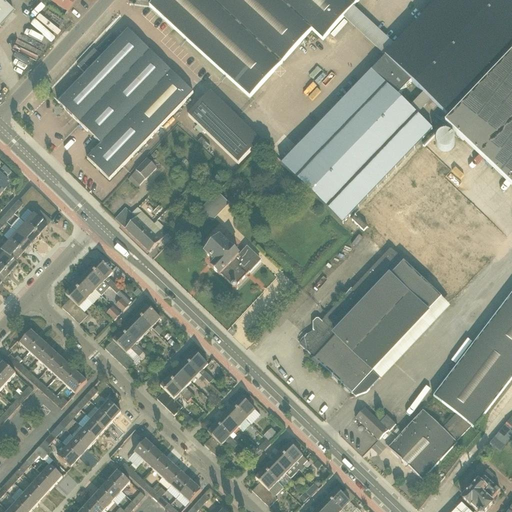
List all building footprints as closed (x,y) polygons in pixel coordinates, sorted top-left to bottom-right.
[(0,0),(0,30),(2,29),(1,28),(1,29),(0,28),(0,27),(14,14),(0,0)] [(48,0),(67,12),(74,0),(48,0)] [(343,18),(385,57),(386,58),(372,72),(371,72),(282,166),(343,224),(433,130),(417,116),(431,102),(446,116),(511,46),(511,0),(439,0),(396,46),(353,7),(359,0),(156,0),(150,7),(250,99),(312,30),(323,41),(343,18)] [(28,30),(50,47),(68,23),(45,7),(28,30)] [(194,94),(128,31),(102,58),(94,50),(78,67),(86,75),(58,103),(101,145),(87,160),(110,181),(194,94)] [(511,186),(511,54),(446,125),(463,141),(464,140),(511,186)] [(188,116),(202,130),(207,134),(229,110),(211,93),(188,116)] [(229,110),(207,134),(239,165),(261,141),(229,110)] [(140,186),(157,170),(149,161),(131,177),(140,186)] [(0,177),(0,195),(9,187),(5,183),(7,181),(2,176),(0,177)] [(216,195),(202,209),(212,218),(226,204),(216,195)] [(10,210),(14,215),(23,205),(18,201),(10,210)] [(153,213),(156,216),(163,209),(160,206),(153,213)] [(115,220),(121,226),(137,241),(154,224),(143,213),(138,208),(132,215),(126,209),(115,220)] [(2,219),(6,224),(14,215),(10,210),(2,219)] [(39,236),(47,228),(27,210),(20,219),(39,236)] [(17,233),(30,245),(39,236),(20,219),(19,218),(11,227),(17,233)] [(172,230),(177,235),(188,224),(182,218),(172,230)] [(137,241),(150,253),(161,242),(169,233),(164,228),(162,231),(154,224),(137,241)] [(22,254),(30,245),(17,233),(8,242),(22,254)] [(241,258),(240,257),(234,251),(220,238),(205,254),(216,264),(212,268),(221,277),(221,276),(233,287),(233,290),(237,290),(237,287),(260,261),(249,250),(241,258)] [(8,242),(0,250),(0,251),(3,254),(14,263),(22,254),(8,242)] [(442,299),(390,251),(387,254),(352,289),(352,290),(352,289),(352,291),(322,320),(321,321),(319,321),(316,324),(316,326),(318,327),(301,344),(300,345),(300,346),(314,359),(313,361),(317,365),(319,363),(351,393),(352,394),(356,397),(357,397),(366,393),(380,379),(372,372),(442,299)] [(0,256),(0,266),(9,275),(17,266),(14,263),(3,254),(0,256)] [(105,283),(109,278),(113,274),(100,261),(91,270),(105,283)] [(0,283),(1,284),(9,275),(0,266),(0,283)] [(83,278),(96,291),(105,283),(91,270),(83,278)] [(88,300),(96,291),(83,278),(75,287),(88,300)] [(121,291),(122,290),(116,284),(115,284),(111,288),(118,295),(121,291)] [(88,300),(75,287),(66,296),(70,300),(62,308),(66,312),(74,304),(79,308),(88,300)] [(474,429),(476,427),(511,379),(511,295),(434,398),(456,415),(471,427),(474,429)] [(116,306),(123,313),(130,306),(129,305),(128,306),(122,299),(116,306)] [(71,317),(79,308),(74,304),(66,312),(71,317)] [(114,322),(121,315),(113,307),(107,314),(114,322)] [(152,329),(161,320),(147,307),(139,316),(152,329)] [(79,308),(71,317),(75,321),(83,312),(79,308)] [(80,325),(86,318),(88,316),(83,312),(75,321),(80,325)] [(144,337),(152,329),(139,316),(130,324),(144,337)] [(135,346),(144,337),(130,324),(122,333),(135,346)] [(164,331),(158,327),(154,331),(160,336),(164,331)] [(32,332),(20,345),(29,353),(41,340),(32,332)] [(147,357),(135,346),(122,333),(105,350),(114,358),(122,350),(126,354),(127,354),(131,358),(135,362),(140,358),(143,361),(147,357)] [(41,340),(29,353),(38,362),(50,349),(41,340)] [(137,344),(135,346),(144,353),(145,352),(137,344)] [(50,349),(38,362),(48,370),(60,357),(50,349)] [(114,358),(118,362),(126,354),(122,350),(114,358)] [(199,374),(208,366),(195,353),(186,361),(199,374)] [(126,354),(118,362),(123,367),(131,358),(127,354),(126,354)] [(18,357),(15,360),(10,355),(6,360),(15,369),(19,364),(20,364),(23,361),(18,357)] [(48,370),(57,378),(57,379),(69,366),(60,357),(48,370)] [(131,358),(123,367),(127,371),(135,362),(131,358)] [(191,383),(199,374),(186,361),(178,370),(191,383)] [(0,377),(8,384),(16,375),(3,363),(0,366),(0,377)] [(29,372),(20,364),(19,364),(15,369),(24,377),(29,372)] [(69,366),(57,379),(66,387),(78,374),(69,366)] [(183,391),(186,388),(191,383),(178,370),(170,378),(183,391)] [(38,381),(29,372),(24,377),(34,385),(38,381)] [(66,387),(75,395),(87,382),(78,374),(66,387)] [(210,384),(214,380),(208,374),(204,378),(205,380),(210,384)] [(173,400),(174,400),(179,395),(183,391),(170,378),(161,387),(165,392),(169,396),(173,400)] [(34,385),(38,390),(43,394),(47,389),(38,381),(34,385)] [(93,388),(85,397),(90,402),(98,393),(93,388)] [(43,394),(52,402),(56,398),(47,389),(43,394)] [(185,394),(191,399),(194,396),(188,390),(185,394)] [(30,396),(25,392),(23,394),(21,396),(26,400),(30,396)] [(157,400),(161,404),(169,396),(165,392),(157,400)] [(185,394),(182,397),(188,403),(191,399),(185,394)] [(169,396),(161,404),(165,408),(173,400),(169,396)] [(85,397),(77,406),(82,411),(90,402),(85,397)] [(57,406),(61,402),(56,398),(52,402),(57,406)] [(247,420),(255,412),(242,399),(233,407),(247,420)] [(165,408),(170,413),(178,404),(174,400),(173,400),(165,408)] [(21,406),(16,401),(12,406),(17,410),(21,406)] [(121,414),(108,402),(100,411),(113,423),(121,414)] [(178,404),(170,413),(174,417),(183,408),(178,404)] [(12,406),(4,415),(9,419),(17,410),(12,406)] [(82,411),(77,406),(68,416),(73,420),(82,411)] [(239,429),(247,420),(233,407),(225,416),(239,429)] [(365,410),(356,419),(379,441),(388,431),(390,432),(396,425),(388,418),(381,425),(365,410)] [(100,411),(92,420),(105,432),(113,423),(100,411)] [(423,480),(429,473),(457,444),(456,443),(471,427),(456,415),(443,430),(423,411),(402,434),(398,430),(394,433),(399,437),(388,448),(387,449),(422,482),(423,481),(423,480)] [(186,413),(182,417),(191,427),(195,423),(186,413)] [(9,419),(4,415),(0,419),(0,427),(1,428),(9,419)] [(68,416),(60,425),(65,429),(73,420),(68,416)] [(237,437),(234,434),(239,429),(225,416),(217,424),(234,441),(237,437)] [(83,429),(96,441),(105,432),(92,420),(83,429)] [(234,441),(217,424),(208,433),(212,438),(204,446),(209,450),(217,442),(221,446),(222,446),(226,442),(229,445),(230,444),(235,449),(238,445),(234,441)] [(60,425),(52,434),(56,439),(65,429),(60,425)] [(83,429),(83,430),(80,427),(72,436),(75,439),(88,450),(96,441),(83,429)] [(272,429),(264,437),(271,443),(278,436),(272,429)] [(52,451),(48,448),(56,439),(52,434),(39,448),(48,456),(52,451)] [(67,448),(80,460),(88,450),(75,439),(67,448)] [(271,445),(266,440),(262,444),(267,449),(271,445)] [(146,441),(134,454),(144,462),(156,449),(146,441)] [(217,442),(209,450),(213,454),(221,446),(217,442)] [(306,470),(305,468),(303,466),(308,462),(289,444),(281,453),(299,471),(301,472),(303,474),(306,470)] [(221,446),(213,454),(217,459),(226,450),(222,446),(221,446)] [(31,466),(40,457),(44,460),(48,456),(39,448),(27,462),(31,466)] [(58,457),(71,469),(80,460),(67,448),(58,457)] [(153,471),(165,458),(156,449),(144,462),(153,471)] [(259,457),(263,453),(259,449),(255,453),(259,457)] [(226,450),(217,459),(222,463),(230,454),(226,450)] [(273,462),(286,475),(287,475),(291,479),(299,471),(281,453),(273,462)] [(162,479),(174,466),(165,458),(153,471),(162,479)] [(128,461),(125,465),(125,464),(120,469),(130,477),(134,473),(137,470),(132,466),(132,465),(128,461)] [(23,475),(31,466),(27,462),(18,471),(23,475)] [(278,483),(286,475),(273,462),(264,470),(278,483)] [(55,487),(63,478),(50,466),(42,475),(55,487)] [(171,487),(183,474),(174,466),(162,479),(171,487)] [(284,489),(278,483),(264,470),(256,479),(260,483),(252,492),(256,496),(265,488),(269,492),(270,492),(273,496),(275,497),(284,489)] [(479,483),(463,500),(470,507),(471,507),(476,511),(486,511),(488,510),(488,511),(493,505),(491,503),(501,492),(492,484),(497,479),(488,470),(483,475),(485,477),(479,483)] [(23,475),(18,471),(10,480),(15,484),(23,475)] [(130,484),(117,472),(109,481),(122,493),(130,484)] [(143,481),(134,473),(130,477),(139,486),(143,481)] [(180,496),(192,483),(183,474),(171,487),(180,496)] [(46,497),(55,487),(42,475),(33,485),(46,497)] [(15,484),(10,480),(1,490),(6,494),(15,484)] [(114,502),(122,493),(109,481),(101,490),(114,502)] [(152,489),(143,481),(139,486),(148,494),(152,489)] [(180,496),(190,504),(202,491),(192,483),(180,496)] [(38,506),(46,497),(33,485),(25,494),(38,506)] [(157,485),(153,490),(152,489),(148,494),(157,503),(162,498),(166,493),(157,485)] [(306,493),(310,498),(318,489),(314,485),(306,493)] [(260,500),(269,492),(265,488),(256,496),(260,500)] [(353,503),(338,489),(328,499),(342,511),(356,511),(358,510),(352,504),(353,503)] [(105,511),(114,502),(101,490),(92,500),(105,511)] [(146,497),(141,493),(140,494),(136,490),(132,494),(136,498),(132,502),(137,506),(146,497)] [(269,492),(260,500),(265,504),(273,496),(270,492),(269,492)] [(300,498),(304,503),(309,498),(305,493),(300,498)] [(32,511),(38,506),(25,494),(16,503),(25,511),(32,511)] [(205,495),(197,504),(201,508),(210,499),(205,495)] [(269,508),(270,508),(278,500),(275,497),(273,496),(265,504),(269,508)] [(171,506),(162,498),(157,503),(166,511),(171,506)] [(120,508),(124,511),(132,511),(137,506),(132,502),(128,499),(120,508)] [(320,507),(324,511),(341,511),(342,511),(328,499),(320,507)] [(87,511),(104,511),(105,511),(92,500),(84,509),(87,511)] [(25,511),(16,503),(8,511),(25,511)]
